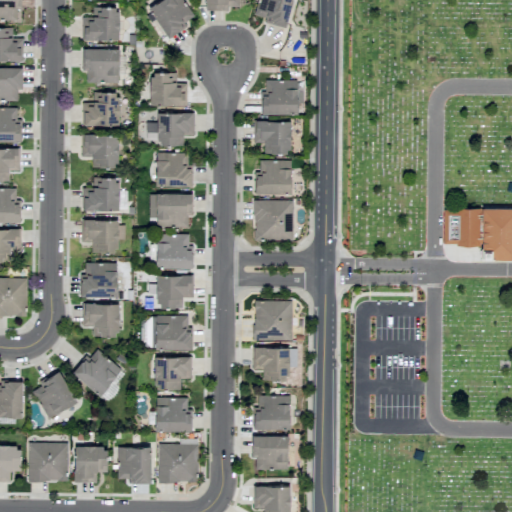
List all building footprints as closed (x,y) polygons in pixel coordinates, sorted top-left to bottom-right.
[(0,0),(0,20),(16,20),(16,8),(19,8),(19,0),(0,0)] [(158,0),(148,6),(166,36),(194,19),(182,0),(158,0)] [(205,0),(205,8),(238,8),(238,0),(205,0)] [(291,0),(257,0),(254,15),(263,17),(262,22),(285,27),(291,0)] [(118,7),(92,7),(92,17),(81,17),(81,39),(117,40),(118,7)] [(0,60),(20,61),(20,38),(11,38),(11,27),(0,27),(0,60)] [(81,71),(85,71),(85,81),(117,82),(118,49),(82,48),(81,71)] [(0,100),(16,101),(16,89),(21,89),(21,67),(0,67),(0,100)] [(184,106),(185,84),(175,83),(175,73),(149,72),(149,105),(184,106)] [(260,114),(296,114),(296,80),(264,80),(264,91),(260,91),(260,114)] [(117,91),(92,92),(92,102),(81,102),(82,125),(118,125),(117,91)] [(0,140),(18,141),(17,107),(0,107),(0,140)] [(145,140),(156,140),(157,146),(182,145),(182,135),(193,135),(192,112),(156,113),(156,122),(145,122),(145,140)] [(252,142),(263,143),(263,152),(289,152),(290,121),(253,120),(252,142)] [(117,135),(81,134),(81,156),(91,156),(91,167),(116,167),(117,135)] [(18,170),(18,148),(0,147),(0,180),(8,181),(8,170),(18,170)] [(189,152),(155,153),(155,187),(189,186),(189,152)] [(289,194),(290,160),(258,160),(258,171),(254,171),(253,193),(289,194)] [(117,177),(91,177),(92,188),(81,188),(81,210),(117,209),(117,177)] [(0,221),(17,222),(17,187),(0,187),(0,221)] [(155,227),(187,226),(187,216),(191,215),(190,193),(155,193),(155,227)] [(291,241),(292,200),(253,200),(253,240),(291,241)] [(511,207),(442,207),(442,246),(492,246),(492,259),(511,258),(511,207)] [(117,220),(81,219),(80,241),(90,241),(90,251),(116,251),(116,239),(123,239),(124,225),(117,225),(117,220)] [(0,228),(0,260),(7,261),(7,250),(19,250),(18,228),(0,228)] [(190,267),(189,233),(155,234),(156,268),(190,267)] [(116,262),(84,262),(84,274),(79,274),(79,296),(115,297),(116,262)] [(191,275),(156,274),(156,284),(147,284),(147,293),(156,294),(156,307),(181,307),(181,297),(191,297),(191,275)] [(25,277),(0,277),(0,315),(25,316),(25,277)] [(291,301),(253,300),(252,340),(290,340),(291,301)] [(81,326),(91,325),(91,336),(118,336),(117,302),(81,303),(81,326)] [(188,315),(151,315),(152,349),(189,349),(188,315)] [(72,372),(98,395),(120,370),(94,347),(72,372)] [(295,367),(296,347),(251,347),(251,369),(262,369),(261,380),(286,380),(287,366),(295,367)] [(153,357),(154,389),(179,389),(179,379),(189,378),(189,356),(153,357)] [(46,418),(76,401),(58,370),(37,381),(40,385),(31,391),(46,418)] [(21,381),(0,380),(0,416),(21,417),(21,381)] [(289,396),(257,394),(257,408),(252,408),(252,429),(288,429),(289,396)] [(189,431),(188,397),(154,397),(154,431),(189,431)] [(286,469),(287,436),(251,435),(250,457),(255,457),(255,469),(286,469)] [(67,442),(27,442),(26,480),(66,481),(67,442)] [(156,481),(196,482),(197,444),(157,443),(156,481)] [(19,471),(20,446),(0,445),(0,481),(8,481),(9,471),(19,471)] [(73,446),(73,482),(95,482),(95,472),(106,472),(106,446),(73,446)] [(116,447),(116,478),(128,478),(128,483),(150,482),(149,446),(116,447)] [(288,511),(289,485),(252,485),(252,508),(263,508),(262,511),(288,511)]
